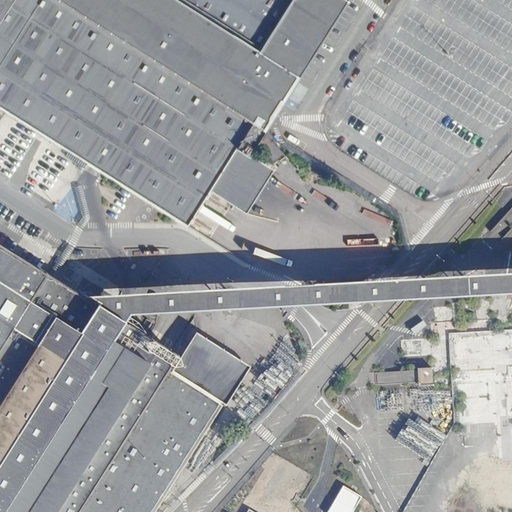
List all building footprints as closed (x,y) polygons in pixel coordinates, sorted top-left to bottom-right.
[(0,0),(0,106),(187,225),(236,148),(248,157),(347,0),(0,0)] [(456,105),(479,112),(481,105),(480,102),(484,87),(497,91),(492,79),(504,73),(487,68),(483,61),(479,61),(461,69),(461,91),(456,81),(455,85),(432,78),(426,78),(424,85),(409,80),(409,89),(402,92),(408,94),(414,91),(418,100),(418,135),(422,122),(436,126),(436,113),(438,113),(456,105)] [(0,511),(149,511),(220,401),(226,404),(249,366),(195,333),(178,358),(129,330),(87,304),(0,248),(0,511)] [(511,280),(87,304),(129,330),(134,321),(511,299),(511,280)] [(511,332),(495,334),(497,368),(463,370),(463,374),(456,375),(460,424),(504,421),(504,428),(511,427),(511,332)] [(430,369),(376,372),(377,388),(431,386),(430,369)] [(344,486),(328,511),(353,511),(363,497),(344,486)]
